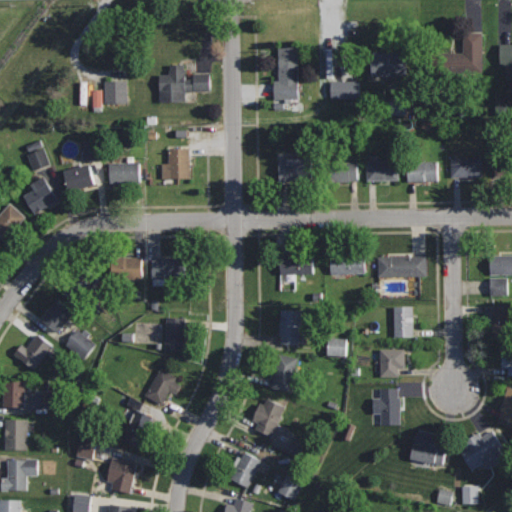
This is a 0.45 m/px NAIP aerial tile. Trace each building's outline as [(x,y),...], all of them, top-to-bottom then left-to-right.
[(485,31),(464,31),(464,51),(441,52),(441,74),(485,73),(485,31)] [(511,43),(500,43),(500,64),(505,65),(505,79),(511,79),(511,43)] [(299,45),(279,46),(280,79),(274,79),(274,98),(300,97),(299,45)] [(409,51),(372,51),(372,74),(409,74),(409,51)] [(185,63),(170,63),(170,68),(169,68),(169,73),(158,73),(159,102),(187,102),(187,91),(211,90),(211,71),(194,72),(195,79),(185,79),(185,63)] [(109,104),(133,104),(132,81),(108,82),(109,104)] [(363,81),(334,82),(334,99),(363,99),(363,81)] [(106,90),(97,90),(98,108),(106,108),(106,90)] [(87,141),(88,161),(104,161),(103,140),(87,141)] [(190,147),(170,147),(170,162),(162,162),(162,177),(190,177),(190,147)] [(31,155),(37,172),(54,166),(48,149),(31,155)] [(312,156),(279,156),(280,179),(313,179),(312,156)] [(483,156),(451,156),(452,176),(483,175),(483,156)] [(511,158),(495,158),(495,176),(511,175),(511,158)] [(358,159),(325,160),(325,181),(359,180),(358,159)] [(400,159),(367,160),(367,179),(400,179),(400,159)] [(139,160),(110,161),(111,183),(140,182),(139,160)] [(439,160),(408,160),(409,181),(439,181),(439,160)] [(90,163),(64,169),(70,191),(96,184),(90,163)] [(42,173),(30,181),(34,189),(24,195),(35,213),(58,199),(42,173)] [(11,202),(0,213),(0,234),(5,239),(26,216),(11,202)] [(314,253),(282,253),(282,273),(315,272),(314,253)] [(364,253),(330,254),(330,273),(365,272),(364,253)] [(511,253),(484,255),(485,275),(511,274),(511,253)] [(426,254),(379,255),(379,275),(427,274),(426,254)] [(142,255),(112,256),(113,280),(143,279),(142,255)] [(186,257),(152,257),(152,284),(167,284),(167,278),(186,278),(186,257)] [(80,264),(69,281),(88,294),(99,277),(80,264)] [(493,296),(511,296),(511,278),(493,278),(493,296)] [(57,296),(41,317),(59,331),(75,310),(57,296)] [(511,318),(511,303),(491,304),(493,334),(511,333),(511,318)] [(414,305),(395,305),(395,335),(414,335),(414,305)] [(281,308),(279,340),(299,342),(302,309),(281,308)] [(187,317),(168,316),(165,348),(184,350),(187,317)] [(70,346),(91,359),(100,344),(79,331),(70,346)] [(38,334),(27,347),(21,342),(13,353),(35,370),(54,346),(38,334)] [(351,339),(333,338),(332,356),(351,356),(351,339)] [(511,346),(502,347),(502,366),(508,365),(509,374),(511,374),(511,346)] [(405,347),(380,348),(381,375),(398,374),(398,367),(406,366),(405,347)] [(279,352),(271,386),(290,390),(298,357),(279,352)] [(161,367),(147,394),(163,403),(170,390),(176,393),(181,384),(176,381),(179,376),(161,367)] [(27,378),(5,378),(4,405),(26,406),(27,378)] [(511,386),(508,385),(498,417),(511,421),(511,386)] [(400,386),(381,387),(381,397),(374,397),(374,412),(381,412),(381,423),(401,423),(400,386)] [(45,409),(62,409),(63,392),(46,391),(45,409)] [(269,398),(266,404),(260,402),(253,419),(259,421),(256,428),(274,436),(286,405),(269,398)] [(143,447),(154,416),(144,412),(147,403),(134,399),(132,406),(142,409),(130,442),(143,447)] [(127,405),(116,437),(143,447),(147,436),(136,432),(144,411),(127,405)] [(28,417),(6,417),(5,448),(28,448),(28,417)] [(419,428),(418,435),(416,435),(411,457),(442,464),(448,439),(435,436),(436,432),(419,428)] [(480,432),(459,444),(472,468),(485,460),(488,466),(505,457),(501,451),(505,449),(493,428),(481,435),(480,432)] [(96,460),(101,443),(84,439),(79,456),(96,460)] [(244,451),(241,457),(237,455),(230,470),(233,471),(231,477),(248,486),(261,459),(244,451)] [(113,456),(108,479),(113,481),(112,487),(130,491),(137,462),(113,456)] [(38,458),(8,458),(8,476),(1,476),(2,489),(28,489),(28,474),(38,474),(38,458)] [(300,500),(309,476),(290,470),(282,494),(300,500)] [(482,504),(482,486),(466,486),(466,504),(482,504)] [(440,502),(454,506),(457,493),(443,489),(440,502)] [(75,511),(79,511),(93,511),(95,497),(77,494),(75,511)] [(237,496),(235,504),(227,502),(224,511),(251,511),(254,501),(237,496)] [(22,511),(22,499),(0,499),(0,511),(22,511)] [(111,502),(109,511),(131,511),(132,505),(111,502)]
